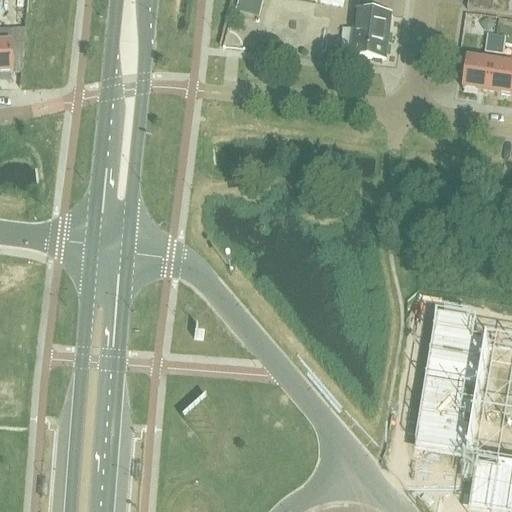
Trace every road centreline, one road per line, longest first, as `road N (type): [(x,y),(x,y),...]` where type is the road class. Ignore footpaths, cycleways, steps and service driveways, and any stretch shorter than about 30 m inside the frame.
road 1 (unclassified): [(354,457),(197,268),(126,251)]
road 2 (secondary): [(92,246),(71,511)]
road 3 (secondary): [(105,511),(126,251)]
road 4 (secondary): [(126,251),(151,0)]
road 5 (secondary): [(118,0),(92,246)]
road 6 (residential): [(414,110),(203,89)]
